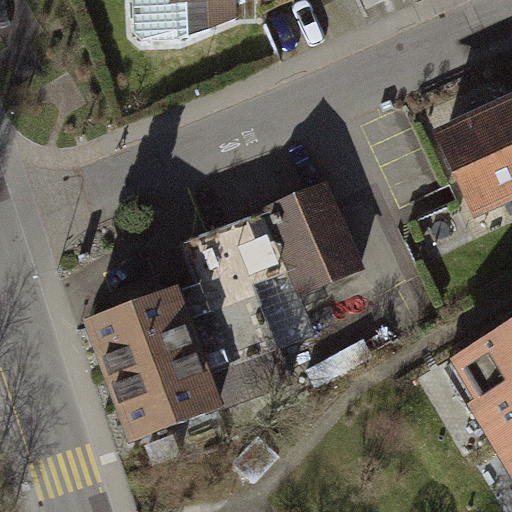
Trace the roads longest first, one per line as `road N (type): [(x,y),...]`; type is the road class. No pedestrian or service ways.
road 1 (residential): [(511,12),(0,229)]
road 2 (residential): [(0,273),(78,511)]
